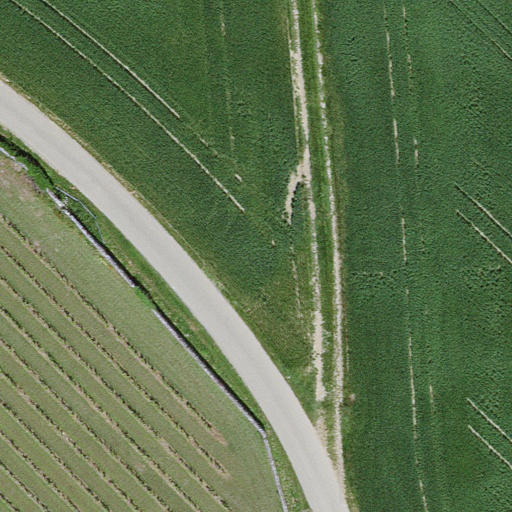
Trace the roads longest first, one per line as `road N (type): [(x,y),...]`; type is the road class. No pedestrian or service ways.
road 1 (unclassified): [(0,97),(102,184),(193,286),(259,371),(333,511)]
road 2 (track): [(305,0),(325,208),(336,511)]
